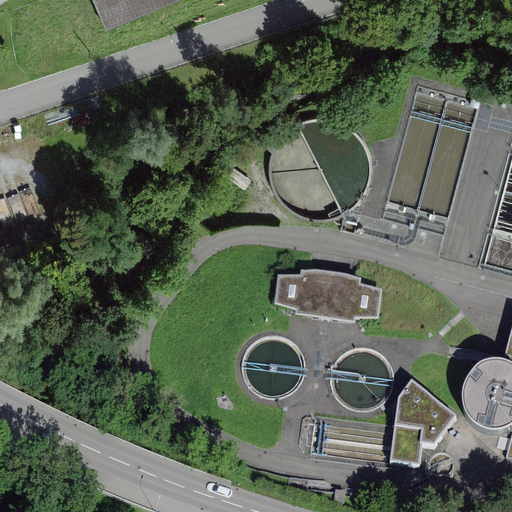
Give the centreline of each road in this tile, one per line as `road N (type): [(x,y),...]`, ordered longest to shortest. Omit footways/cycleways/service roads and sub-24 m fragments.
road 1 (residential): [(0,108),(327,0)]
road 2 (secondary): [(251,511),(0,404)]
